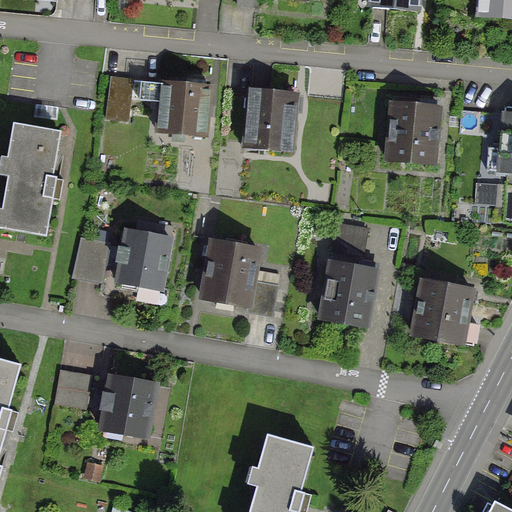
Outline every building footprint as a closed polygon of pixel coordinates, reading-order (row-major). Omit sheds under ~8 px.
[(417,0),(367,0),(366,13),(416,18),(417,0)] [(511,0),(475,0),(474,18),(511,20),(511,0)] [(211,79),(163,75),(159,130),(207,134),(211,79)] [(301,96),(250,91),(244,151),(295,156),(301,96)] [(442,109),(389,104),(384,164),(437,168),(442,109)] [(511,109),(498,108),(492,170),(511,171),(511,109)] [(0,208),(0,226),(46,235),(57,175),(53,174),(61,130),(15,122),(9,156),(2,155),(0,166),(0,172),(9,174),(2,209),(0,208)] [(478,186),(476,207),(501,209),(503,188),(478,186)] [(341,225),(336,251),(365,256),(370,230),(341,225)] [(169,238),(129,231),(120,279),(161,286),(169,238)] [(109,241),(83,236),(75,277),(101,282),(109,241)] [(259,250),(215,242),(205,295),(249,303),(259,250)] [(377,269),(333,262),(324,316),(368,323),(377,269)] [(429,282),(420,331),(464,340),(473,290),(429,282)] [(0,447),(5,432),(11,433),(16,415),(7,412),(22,360),(0,353),(0,447)] [(93,376),(60,371),(55,405),(87,411),(93,376)] [(115,378),(107,428),(148,435),(156,385),(115,378)] [(307,511),(310,503),(311,498),(302,495),(317,443),(270,430),(260,464),(254,462),(249,479),(260,482),(251,511),(307,511)] [(511,511),(511,506),(500,500),(496,507),(490,504),(486,511),(511,511)]
